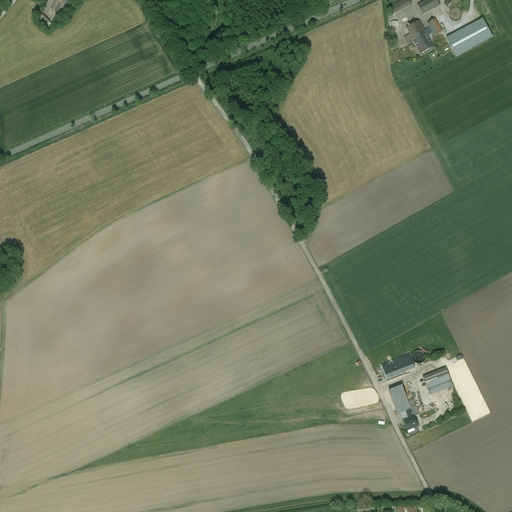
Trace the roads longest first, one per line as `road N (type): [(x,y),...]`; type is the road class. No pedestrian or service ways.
road 1 (unclassified): [(193,72),(249,148),(439,511)]
road 2 (unclassified): [(193,72),(0,158)]
road 3 (unclassified): [(357,0),(193,72)]
